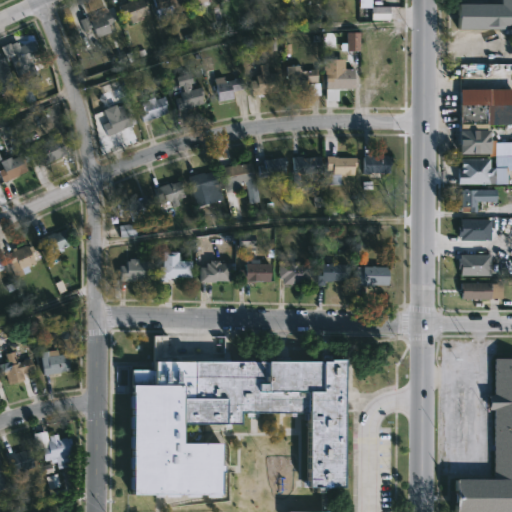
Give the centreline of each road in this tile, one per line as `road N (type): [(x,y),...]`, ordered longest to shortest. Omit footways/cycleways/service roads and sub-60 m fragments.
road 1 (residential): [(39,0),(69,69),(95,180),(96,511)]
road 2 (tertiary): [(423,0),(421,511)]
road 3 (residential): [(425,122),(257,130),(169,150),(0,223)]
road 4 (tertiary): [(422,323),(98,314)]
